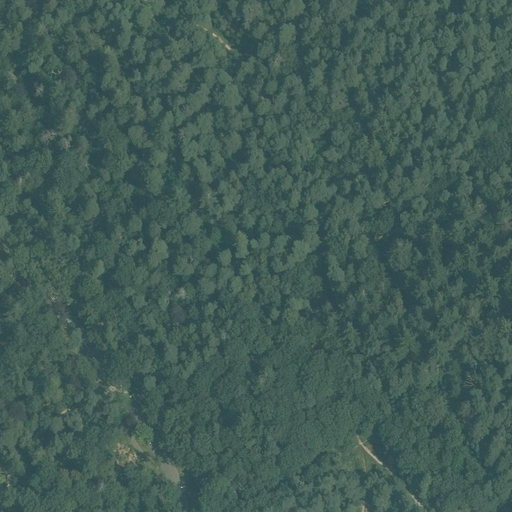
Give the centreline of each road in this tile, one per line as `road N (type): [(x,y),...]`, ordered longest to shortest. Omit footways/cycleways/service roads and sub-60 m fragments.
road 1 (unknown): [(511,216),(450,212),(162,383),(146,379),(0,175)]
road 2 (track): [(0,434),(134,363),(511,132)]
road 3 (track): [(68,0),(275,287)]
road 4 (tertiary): [(182,511),(159,451),(0,218)]
road 5 (track): [(275,287),(357,438)]
road 6 (track): [(151,0),(0,82)]
